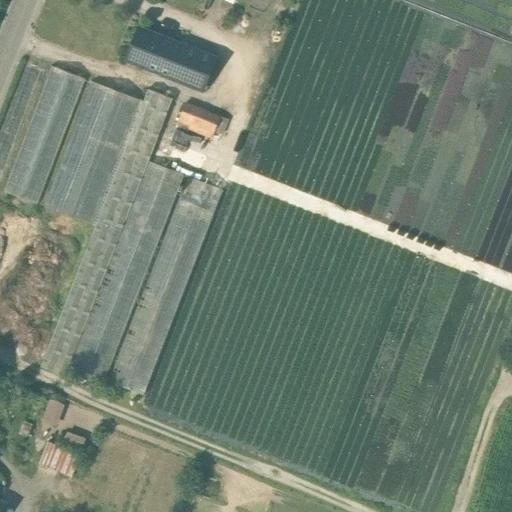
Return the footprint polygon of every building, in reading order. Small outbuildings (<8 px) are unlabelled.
[(216,58),(139,28),(127,61),(203,90),(216,58)] [(52,67),(4,191),(40,205),(88,81),(52,67)] [(94,84),(46,207),(94,226),(142,103),(94,84)] [(152,96),(96,240),(115,247),(171,103),(152,96)] [(222,123),(186,109),(179,128),(215,141),(222,123)] [(152,164),(73,367),(107,380),(186,178),(152,164)] [(189,179),(110,381),(145,395),(224,193),(189,179)] [(52,397),(44,420),(58,425),(66,403),(52,397)] [(83,449),(87,436),(69,430),(64,443),(83,449)] [(84,456),(51,443),(42,465),(75,478),(84,456)] [(171,511),(188,460),(138,443),(130,466),(132,466),(128,477),(121,475),(115,491),(122,493),(119,503),(121,504),(118,511),(171,511)]
